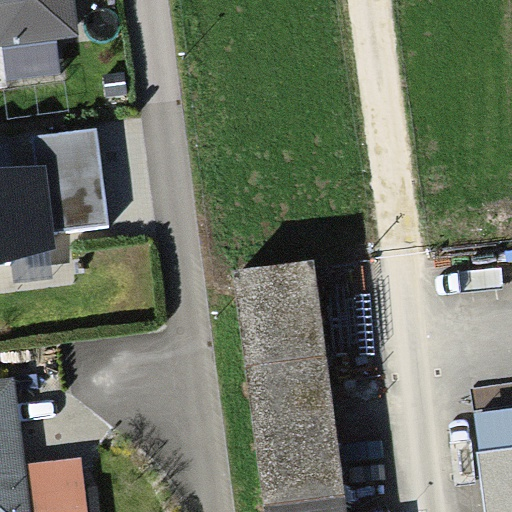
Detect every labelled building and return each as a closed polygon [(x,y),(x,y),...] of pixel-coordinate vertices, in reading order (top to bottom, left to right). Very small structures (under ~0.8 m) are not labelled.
[(0,0),(0,45),(76,36),(71,0),(0,0)] [(106,224),(98,130),(29,136),(32,163),(0,165),(0,252),(53,248),(52,229),(106,224)] [(347,511),(319,290),(240,300),(267,511),(347,511)] [(29,511),(24,464),(14,375),(0,376),(0,511),(29,511)] [(84,511),(80,459),(24,464),(29,511),(84,511)] [(511,511),(511,468),(486,472),(490,511),(511,511)]
